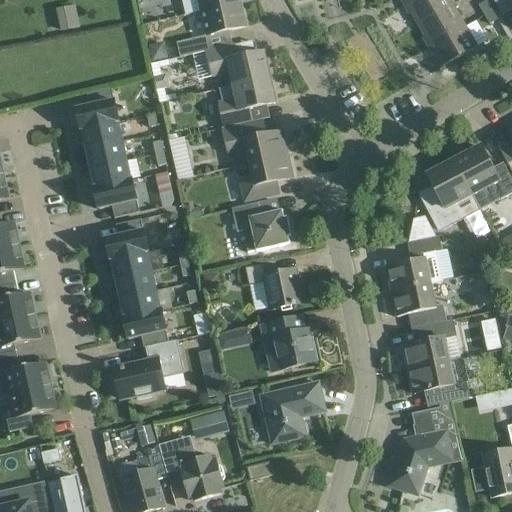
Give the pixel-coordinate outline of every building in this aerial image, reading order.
[(199,0),(202,11),(240,2),(239,0),(199,0)] [(412,0),(406,4),(418,24),(453,4),(450,0),(412,0)] [(240,2),(202,11),(207,35),(245,26),(240,2)] [(483,15),(492,10),(487,2),(478,7),(483,15)] [(418,24),(430,45),(465,25),(453,4),(418,24)] [(75,7),(56,10),(61,32),(79,28),(75,7)] [(492,10),(483,15),(489,25),(498,20),(492,10)] [(465,25),(430,45),(442,66),(477,46),(465,25)] [(180,58),(206,53),(203,38),(177,44),(180,58)] [(232,86),(270,77),(264,52),(237,58),(234,44),(206,51),(212,77),(230,73),(232,86)] [(222,104),(218,104),(224,128),(252,121),(249,108),(276,102),(270,77),(232,86),(233,87),(219,90),(222,104)] [(114,102),(111,90),(87,95),(89,108),(76,111),(81,132),(82,132),(118,124),(119,124),(115,102),(114,102)] [(151,129),(157,128),(154,115),(148,116),(151,129)] [(282,131),(260,136),(256,120),(252,121),(224,128),(222,128),(228,153),(246,149),(249,163),(287,154),(282,131)] [(87,151),(89,151),(122,143),(118,124),(82,132),(87,151)] [(173,141),(185,138),(183,133),(171,136),(173,141)] [(156,155),(163,154),(161,141),(153,143),(156,155)] [(91,170),(93,170),(127,162),(122,143),(89,151),(87,151),(91,170)] [(454,161),(472,195),(491,185),(499,200),(511,192),(511,180),(503,163),(492,169),(481,147),(454,161)] [(163,154),(156,155),(158,168),(166,166),(163,154)] [(287,154),(249,163),(253,181),(241,184),(245,202),(274,195),(271,182),(293,177),(287,154)] [(472,195),(454,161),(427,175),(439,197),(428,202),(443,229),(461,220),(453,205),(472,195)] [(95,189),(131,181),(127,162),(93,170),(91,170),(95,189)] [(161,200),(173,198),(167,173),(156,175),(161,200)] [(0,202),(8,200),(3,177),(0,177),(0,202)] [(139,214),(137,202),(132,181),(131,181),(95,189),(94,190),(99,211),(112,208),(115,219),(139,214)] [(261,215),(258,202),(232,208),(237,231),(242,230),(247,253),(290,244),(288,238),(291,237),(287,219),(284,220),(282,210),(261,215)] [(193,206),(185,207),(188,220),(204,216),(202,208),(194,209),(193,206)] [(144,233),(141,221),(116,227),(119,238),(106,241),(110,262),(112,262),(147,254),(149,254),(144,233)] [(0,226),(0,251),(19,247),(13,224),(0,226)] [(511,256),(511,235),(498,244),(508,259),(511,256)] [(391,292),(442,281),(436,252),(442,251),(439,237),(407,244),(410,257),(411,257),(412,261),(386,266),(391,292)] [(0,288),(1,288),(10,286),(8,274),(24,271),(19,247),(17,247),(0,251),(0,288)] [(181,266),(188,265),(186,253),(178,255),(181,266)] [(116,282),(117,281),(152,274),(147,254),(112,262),(116,282)] [(262,264),(245,267),(249,285),(265,282),(270,310),(302,303),(295,269),(265,275),(262,264)] [(188,265),(181,266),(183,278),(191,276),(188,265)] [(120,301),(122,300),(156,292),(152,274),(117,281),(116,282),(120,301)] [(425,326),(453,320),(446,321),(443,304),(435,305),(431,285),(442,283),(442,281),(391,292),(397,317),(422,312),(425,326)] [(1,288),(0,288),(0,325),(34,318),(35,318),(29,294),(13,298),(10,286),(1,288)] [(125,320),(160,311),(156,292),(122,300),(120,301),(125,320)] [(189,305),(197,304),(194,292),(187,294),(189,305)] [(167,332),(162,311),(160,312),(160,311),(125,320),(123,320),(128,341),(141,338),(144,349),(145,349),(169,344),(166,332),(167,332)] [(270,372),(280,370),(316,362),(308,329),(304,330),(301,317),(260,325),(270,372)] [(40,341),(35,318),(0,325),(0,362),(17,358),(15,347),(40,341)] [(453,320),(425,326),(428,341),(403,346),(408,370),(449,361),(444,339),(456,336),(453,320)] [(496,324),(479,327),(483,345),(500,341),(496,324)] [(228,336),(218,338),(221,351),(231,349),(228,336)] [(184,374),(177,342),(169,344),(145,349),(149,363),(114,371),(115,376),(112,377),(116,396),(120,395),(121,400),(137,397),(138,401),(152,398),(151,394),(165,391),(162,379),(184,374)] [(45,364),(20,370),(17,358),(0,362),(0,390),(2,399),(12,397),(11,396),(50,388),(45,364)] [(449,361),(408,370),(413,393),(438,388),(442,404),(450,402),(469,398),(466,384),(468,383),(463,360),(449,363),(449,361)] [(208,403),(223,399),(219,382),(204,385),(208,403)] [(301,417),(325,411),(318,383),(261,396),(272,444),(305,436),(301,417)] [(10,434),(33,428),(31,417),(56,411),(50,388),(11,396),(12,397),(17,419),(7,422),(10,434)] [(511,392),(503,394),(506,408),(511,407),(511,392)] [(459,439),(453,414),(450,402),(442,404),(443,412),(414,418),(416,427),(415,428),(417,437),(416,438),(417,439),(405,442),(401,455),(399,455),(389,485),(418,495),(427,466),(463,459),(459,439)] [(196,442),(208,439),(229,433),(223,412),(190,422),(196,442)] [(511,419),(505,421),(511,448),(483,455),(486,469),(471,472),(475,494),(491,491),(492,498),(511,493),(511,419)] [(151,429),(137,432),(141,446),(155,443),(151,429)] [(187,456),(182,438),(157,445),(165,474),(179,470),(185,493),(191,496),(193,502),(220,494),(219,490),(223,488),(222,484),(226,479),(223,468),(217,466),(215,459),(210,460),(209,455),(195,459),(194,454),(187,456)] [(44,465),(53,463),(61,461),(59,450),(57,451),(42,454),(43,460),(44,465)] [(135,468),(136,473),(122,477),(132,511),(148,511),(162,508),(154,480),(166,477),(159,454),(135,461),(137,467),(135,468)] [(274,475),(270,461),(246,467),(249,481),(274,475)] [(86,511),(80,485),(79,477),(77,478),(63,481),(48,484),(54,511),(86,511)] [(18,506),(0,510),(0,511),(50,511),(44,485),(15,491),(18,506)]
